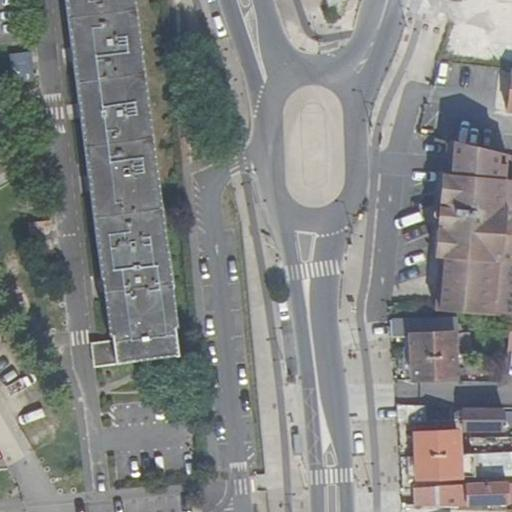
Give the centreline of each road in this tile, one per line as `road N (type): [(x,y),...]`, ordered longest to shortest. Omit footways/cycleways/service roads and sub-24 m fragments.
road 1 (primary): [(279,208),(300,315),(318,511)]
road 2 (primary): [(347,511),(321,312),(333,219)]
road 3 (primary): [(333,219),(356,183),(355,114),(345,83)]
road 4 (primary): [(227,0),(265,115)]
